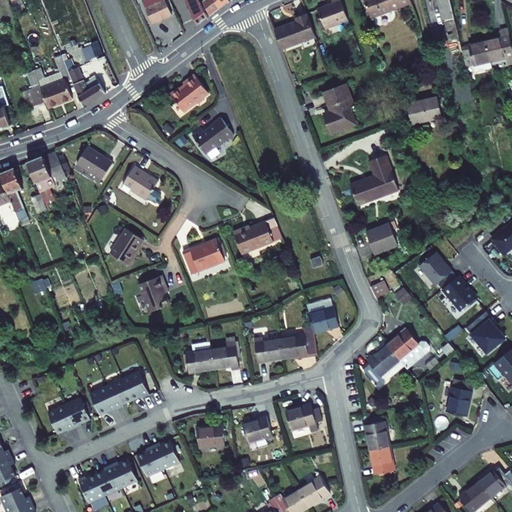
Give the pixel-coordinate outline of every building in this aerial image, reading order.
[(145,0),(142,2),(152,24),(172,15),(164,0),(145,0)] [(186,0),(199,25),(209,17),(200,0),(186,0)] [(203,0),(210,15),(220,8),(216,0),(203,0)] [(229,0),(216,0),(220,8),(230,1),(229,0)] [(410,7),(407,0),(362,0),(370,22),(410,7)] [(458,43),(447,0),(431,0),(444,46),(458,43)] [(323,33),(346,25),(338,2),(329,5),(331,9),(316,15),(323,33)] [(279,49),(313,37),(304,13),(292,18),(294,21),(272,30),(279,49)] [(425,17),(428,30),(435,28),(432,16),(425,17)] [(500,38),(485,42),(490,62),(505,58),(507,65),(511,63),(511,50),(506,29),(498,31),(500,38)] [(485,42),(459,48),(461,56),(465,69),(490,62),(485,42)] [(87,61),(96,57),(92,45),(82,49),(87,61)] [(41,89),(49,108),(73,98),(67,82),(72,80),(65,61),(62,55),(55,57),(61,72),(45,78),(41,67),(34,70),(41,89)] [(85,106),(107,93),(95,75),(90,79),(91,80),(86,84),(82,73),(85,72),(82,66),(75,69),(71,59),(65,61),(72,80),(79,96),(85,106)] [(29,108),(46,102),(41,89),(34,70),(27,73),(33,89),(23,93),(29,108)] [(209,93),(195,74),(184,83),(185,85),(181,89),(180,87),(171,94),(184,111),(196,103),(200,103),(204,100),(204,96),(209,93)] [(0,128),(12,125),(5,106),(10,104),(3,86),(0,86),(0,128)] [(354,110),(346,86),(322,95),(328,113),(321,116),(329,137),(355,128),(350,111),(354,110)] [(413,131),(442,123),(436,103),(408,110),(413,131)] [(235,135),(222,117),(214,123),(215,124),(205,132),(202,129),(193,135),(207,154),(217,146),(218,147),(227,140),(228,141),(234,137),(233,136),(235,135)] [(102,179),(113,163),(88,146),(77,163),(102,179)] [(67,178),(56,151),(28,162),(33,174),(41,194),(43,199),(53,195),(50,188),(58,185),(57,182),(67,178)] [(398,195),(384,160),(369,166),(374,181),(349,190),(357,210),(398,195)] [(28,162),(22,165),(27,177),(33,174),(28,162)] [(147,173),(135,165),(124,183),(125,183),(122,188),(129,193),(131,190),(136,193),(137,191),(155,203),(159,202),(161,198),(161,194),(154,190),(155,189),(154,189),(158,181),(146,174),(147,173)] [(23,187),(15,168),(0,173),(3,181),(11,200),(22,226),(30,222),(17,189),(23,187)] [(0,204),(11,200),(3,181),(0,182),(0,204)] [(43,199),(41,194),(32,196),(38,212),(47,209),(43,199)] [(47,209),(50,216),(56,213),(52,203),(56,201),(53,195),(43,199),(47,209)] [(246,231),(245,229),(234,233),(243,255),(283,239),(276,219),(251,229),(246,231)] [(390,221),(365,230),(376,253),(398,245),(390,221)] [(511,221),(492,239),(504,253),(507,253),(511,248),(511,221)] [(144,240),(127,228),(111,253),(129,264),(144,240)] [(218,240),(184,253),(193,275),(226,263),(218,240)] [(437,251),(420,265),(436,284),(453,270),(447,263),(446,264),(442,260),(443,258),(437,251)] [(314,268),(324,265),(321,256),(311,259),(314,268)] [(151,312),(170,305),(165,293),(164,290),(168,288),(163,275),(140,284),(151,312)] [(467,284),(459,275),(442,289),(461,311),(476,298),(465,285),(467,284)] [(48,290),(43,278),(32,282),(36,294),(48,290)] [(384,280),(371,285),(376,297),(390,291),(384,280)] [(404,287),(396,295),(405,306),(414,298),(404,287)] [(313,325),(314,332),(339,326),(331,298),(307,305),(313,325)] [(486,311),(467,327),(488,353),(505,338),(495,326),(497,324),(486,311)] [(302,358),(319,355),(314,332),(313,325),(304,327),(305,334),(281,338),(284,358),(301,355),(302,358)] [(407,328),(388,344),(401,360),(408,368),(430,350),(430,346),(426,341),(423,341),(420,343),(407,328)] [(0,355),(13,355),(9,343),(4,345),(1,336),(0,335),(0,355)] [(235,336),(226,338),(228,347),(237,345),(235,336)] [(255,338),(259,362),(284,358),(281,338),(263,341),(263,337),(255,338)] [(187,353),(190,373),(215,369),(212,349),(211,342),(193,345),(194,352),(187,353)] [(401,360),(388,344),(368,361),(370,362),(363,367),(379,387),(386,381),(381,376),(401,360)] [(212,349),(215,369),(232,366),(233,370),(240,368),(237,345),(228,347),(212,349)] [(511,348),(495,363),(511,383),(511,348)] [(143,398),(150,395),(139,371),(123,378),(133,400),(142,396),(143,398)] [(133,400),(123,378),(107,385),(118,409),(124,406),(123,404),(133,400)] [(453,379),(447,412),(467,416),(473,384),(453,379)] [(90,393),(100,414),(109,410),(111,412),(118,409),(107,385),(90,393)] [(65,404),(76,428),(83,425),(82,423),(91,419),(81,397),(65,404)] [(68,432),(76,428),(65,404),(48,412),(58,434),(67,429),(68,432)] [(312,404),(287,411),(292,430),(310,425),(312,432),(319,430),(317,423),(314,411),(312,404)] [(314,411),(317,423),(323,421),(320,409),(314,411)] [(267,416),(243,423),(249,443),(273,436),(267,416)] [(366,424),(370,449),(391,445),(386,420),(366,424)] [(198,428),(200,448),(225,445),(223,425),(198,428)] [(0,440),(0,462),(12,457),(9,449),(5,451),(0,441),(0,440)] [(160,442),(153,445),(164,469),(181,462),(171,440),(161,444),(160,442)] [(164,469),(153,445),(146,448),(147,451),(138,455),(148,477),(164,469)] [(370,449),(375,474),(396,470),(391,445),(370,449)] [(0,462),(0,483),(17,476),(12,466),(16,464),(12,457),(0,462)] [(139,481),(129,459),(120,463),(118,461),(111,464),(122,488),(139,481)] [(96,474),(106,496),(122,488),(111,464),(105,468),(106,470),(96,474)] [(511,482),(505,474),(499,465),(479,481),(492,496),(505,486),(510,491),(511,489),(511,482)] [(95,510),(110,503),(106,496),(96,474),(87,478),(86,476),(79,479),(90,503),(91,502),(95,510)] [(299,489),(310,506),(331,493),(320,476),(299,489)] [(459,496),(471,511),(492,496),(479,481),(459,496)] [(2,496),(8,511),(14,511),(34,503),(30,496),(26,498),(22,487),(2,496)] [(284,511),(299,511),(310,506),(299,489),(284,499),(281,494),(275,497),(284,511)] [(269,511),(284,511),(275,497),(270,501),(274,509),(269,511)] [(14,511),(33,511),(37,510),(34,503),(14,511)] [(446,511),(440,503),(427,511),(446,511)]
